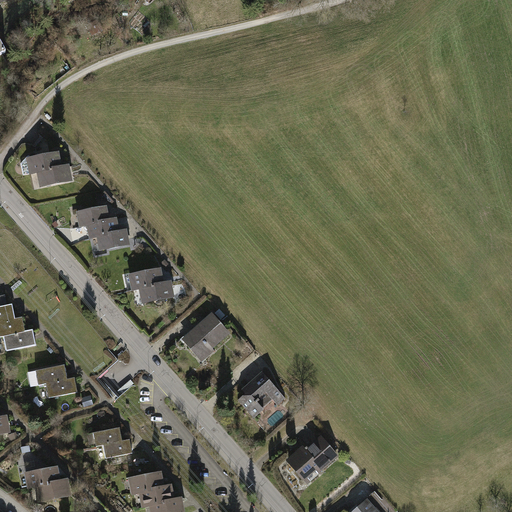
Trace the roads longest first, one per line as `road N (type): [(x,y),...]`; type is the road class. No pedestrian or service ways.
road 1 (residential): [(0,185),(283,511)]
road 2 (track): [(37,111),(108,59),(335,0)]
